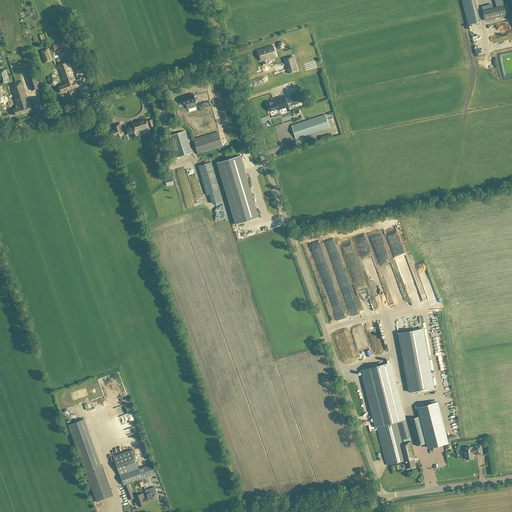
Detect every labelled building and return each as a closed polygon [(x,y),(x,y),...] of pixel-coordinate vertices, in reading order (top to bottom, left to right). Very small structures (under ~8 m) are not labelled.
[(461,0),(468,25),(480,22),(474,0),(461,0)] [(503,6),(482,11),(485,21),(506,16),(503,6)] [(511,21),(488,27),(489,31),(511,26),(511,21)] [(55,52),(68,47),(66,41),(53,46),(55,52)] [(273,46),(257,51),(260,62),(276,57),(273,46)] [(45,63),(51,62),(47,50),(41,52),(45,63)] [(293,56),(284,59),(286,64),(288,68),(287,68),(288,74),(297,71),(293,56)] [(68,61),(62,63),(57,65),(64,85),(62,86),(66,85),(68,90),(77,87),(74,80),(73,76),(68,61)] [(0,71),(0,84),(9,82),(6,70),(0,71)] [(36,76),(28,79),(32,91),(40,88),(36,76)] [(12,110),(14,116),(31,111),(30,108),(32,107),(32,108),(35,107),(34,101),(30,102),(29,103),(22,82),(10,85),(16,105),(15,106),(16,109),(12,110)] [(62,86),(58,87),(60,93),(68,90),(66,85),(62,86)] [(192,94),(180,98),(182,106),(186,105),(187,110),(196,107),(194,102),(195,102),(192,94)] [(8,101),(4,96),(0,98),(0,104),(6,105),(8,101)] [(279,98),(277,98),(273,100),(273,101),(266,103),(269,112),(276,110),(276,111),(288,107),(285,96),(279,98)] [(291,126),(296,140),(329,129),(325,115),(291,126)] [(139,122),(132,124),(134,132),(147,128),(145,119),(139,121),(139,122)] [(209,126),(212,132),(219,129),(216,123),(209,126)] [(112,126),(114,131),(111,131),(113,138),(116,137),(118,137),(119,138),(121,137),(121,136),(123,135),(119,124),(112,126)] [(101,129),(93,131),(96,141),(104,139),(101,129)] [(184,131),(168,136),(174,158),(191,153),(184,131)] [(222,147),(218,132),(193,140),(198,154),(222,147)] [(258,218),(244,170),(240,156),(216,163),(235,225),(258,218)] [(170,170),(176,169),(172,157),(167,158),(170,170)] [(211,163),(198,167),(207,195),(209,194),(212,204),(215,203),(216,206),(223,204),(219,191),(211,163)] [(173,184),(171,177),(164,179),(166,186),(173,184)] [(364,280),(355,284),(357,288),(366,284),(364,280)] [(422,296),(423,302),(434,299),(432,293),(422,296)] [(433,384),(426,340),(417,341),(418,342),(407,344),(408,350),(406,350),(406,355),(403,355),(407,379),(414,378),(414,382),(419,381),(420,386),(433,384)] [(349,343),(346,344),(345,341),(343,341),(345,355),(351,354),(349,343)] [(404,461),(405,464),(402,465),(404,470),(406,469),(415,467),(413,459),(415,459),(411,442),(402,444),(401,440),(410,438),(391,363),(360,371),(361,376),(362,375),(375,428),(377,428),(387,466),(404,461)] [(416,445),(416,446),(425,444),(425,443),(427,443),(428,448),(447,443),(445,433),(438,403),(418,407),(421,417),(419,417),(410,419),(416,445)] [(464,459),(465,459),(465,460),(473,459),(472,454),(475,454),(475,456),(482,455),(481,445),(474,446),(474,448),(472,448),(472,447),(464,448),(465,456),(464,457),(464,459)] [(131,450),(113,456),(123,485),(141,479),(131,450)] [(154,475),(150,465),(143,467),(146,478),(154,475)] [(84,472),(95,502),(113,496),(102,466),(101,466),(98,467),(84,472)] [(124,486),(129,500),(134,498),(129,484),(124,486)] [(134,497),(135,500),(136,500),(138,507),(146,504),(146,503),(157,500),(154,494),(157,493),(154,487),(145,490),(147,496),(144,498),(142,494),(134,497)]
